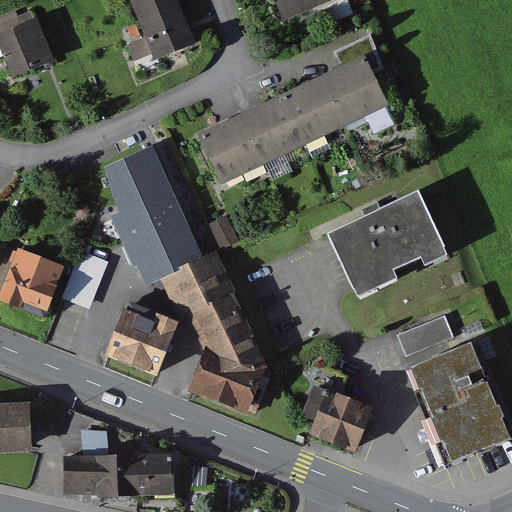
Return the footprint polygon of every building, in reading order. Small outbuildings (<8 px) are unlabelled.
[(176,0),(139,0),(163,58),(195,45),(176,0)] [(328,0),(283,0),(290,16),(328,0)] [(43,24),(5,40),(22,81),(60,65),(43,24)] [(374,66),(211,133),(231,181),(394,115),(374,66)] [(204,255),(159,150),(112,169),(157,274),(204,255)] [(431,195),(337,235),(365,300),(459,260),(431,195)] [(87,237),(67,285),(94,296),(114,248),(87,237)] [(63,269),(20,252),(3,294),(46,311),(63,269)] [(263,352),(222,256),(187,271),(229,367),(263,352)] [(187,333),(133,311),(115,355),(169,377),(187,333)] [(511,439),(470,341),(404,368),(445,466),(511,439)] [(207,363),(192,396),(253,423),(268,390),(207,363)] [(369,409),(322,391),(304,436),(351,454),(369,409)] [(36,410),(0,411),(0,455),(38,455),(36,410)] [(180,455),(74,457),(75,497),(180,495),(180,455)]
